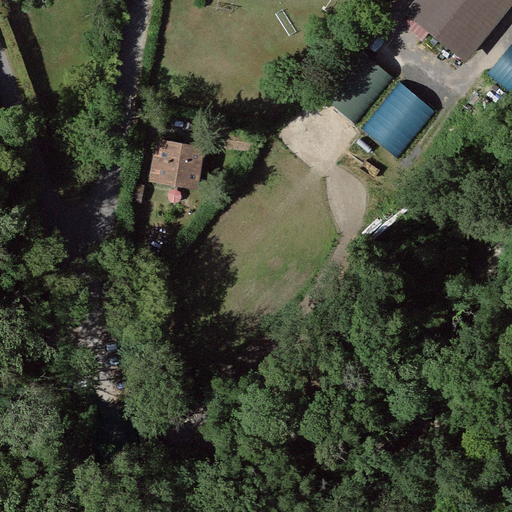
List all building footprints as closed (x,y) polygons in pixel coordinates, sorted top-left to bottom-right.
[(511,5),(511,0),(415,0),(404,13),(466,63),(511,5)] [(359,119),(397,75),(361,44),(342,66),(347,70),(328,92),(359,119)] [(401,151),(438,104),(403,77),(367,125),(401,151)] [(254,135),(225,132),(224,148),(252,151),(254,135)] [(203,147),(155,138),(148,182),(196,190),(203,147)]
